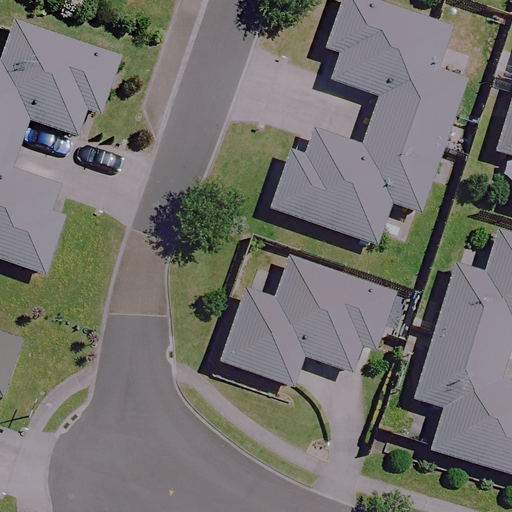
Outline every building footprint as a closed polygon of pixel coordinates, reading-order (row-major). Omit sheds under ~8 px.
[(354,156),(309,140),(300,165),(287,160),(267,219),(370,254),(384,212),(413,222),(459,89),(427,78),(441,37),(340,2),(324,47),(337,52),(324,89),(371,106),(354,156)] [(0,270),(38,283),(58,222),(46,218),(54,196),(5,179),(22,129),(70,145),(79,120),(92,125),(112,67),(8,32),(4,43),(0,42),(0,270)] [(511,87),(489,160),(511,167),(511,193),(506,212),(511,214),(511,87)] [(511,393),(493,387),(509,338),(511,338),(511,245),(489,238),(475,282),(444,272),(400,406),(436,417),(423,459),(511,487),(511,393)] [(387,302),(281,267),(271,299),(240,289),(212,372),(286,397),(297,365),(345,381),(353,357),(367,362),(387,302)] [(0,394),(15,350),(0,344),(0,394)]
